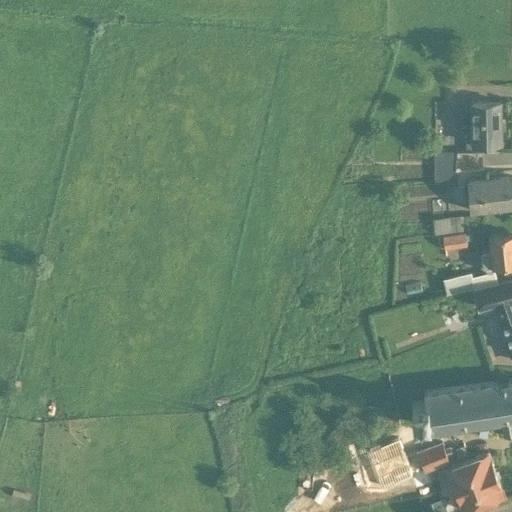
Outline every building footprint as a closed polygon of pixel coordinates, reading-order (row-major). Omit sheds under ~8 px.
[(475,101),(475,114),(465,114),(465,130),(475,130),(475,145),(502,145),(502,102),(475,101)] [(511,209),(511,177),(472,180),(472,211),(511,209)] [(436,235),(466,232),(464,217),(434,219),(436,235)] [(412,227),(413,242),(432,240),(431,226),(412,227)] [(468,247),(466,234),(444,237),(446,251),(468,247)] [(511,236),(490,239),(491,252),(482,253),(484,269),(487,269),(487,273),(494,272),(493,269),(511,267),(511,236)] [(434,244),(415,247),(418,262),(437,259),(434,244)] [(474,290),(471,274),(444,279),(447,295),(474,290)] [(511,281),(476,291),(480,308),(495,304),(506,335),(506,337),(508,336),(509,336),(510,340),(508,341),(506,343),(511,356),(511,281)] [(511,380),(511,381),(511,377),(506,378),(506,382),(497,382),(496,381),(422,392),(424,402),(409,404),(413,424),(426,422),(427,433),(501,422),(504,438),(511,436),(511,380)] [(417,453),(417,452),(405,457),(416,488),(428,483),(424,471),(449,464),(443,445),(417,453)] [(503,496),(487,453),(446,468),(461,511),(503,496)]
